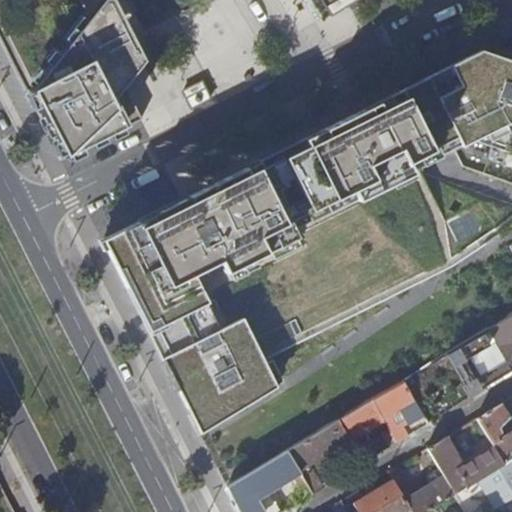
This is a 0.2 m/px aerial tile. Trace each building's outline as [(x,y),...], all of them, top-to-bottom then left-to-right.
[(0,0),(0,44),(58,159),(139,118),(130,100),(116,72),(103,46),(97,35),(79,0),(0,0)] [(327,0),(334,9),(348,0),(327,0)] [(125,227),(100,239),(145,331),(184,410),(201,443),(277,397),(261,362),(450,269),(511,212),(511,202),(486,216),(472,193),(437,212),(406,138),(443,119),(511,147),(511,69),(481,58),(457,68),(454,63),(415,82),(365,107),(273,153),(181,199),(125,227)] [(497,347),(511,338),(511,313),(486,329),(497,347)] [(481,331),(450,351),(457,361),(488,342),(481,331)] [(443,354),(408,376),(401,380),(421,416),(426,424),(436,418),(420,397),(438,386),(436,381),(444,377),(444,392),(453,408),(470,398),(443,354)] [(505,361),(474,381),(481,391),(511,372),(505,361)] [(401,380),(370,399),(382,419),(394,412),(400,424),(402,427),(421,416),(401,380)] [(336,420),(347,440),(361,464),(369,459),(364,450),(360,452),(351,437),(360,432),(364,429),(382,419),(370,399),(353,409),(344,414),(336,420)] [(511,430),(495,441),(493,438),(498,435),(496,428),(507,417),(498,403),(473,419),(486,439),(501,463),(511,455),(511,430)] [(394,412),(382,419),(384,423),(390,419),(395,427),(400,424),(394,412)] [(390,419),(384,423),(387,427),(396,443),(402,439),(395,427),(390,419)] [(285,450),(296,470),(347,440),(336,420),(285,450)] [(387,448),(396,443),(387,427),(378,433),(387,448)] [(364,429),(360,432),(364,439),(368,436),(364,429)] [(475,479),(501,463),(486,439),(472,448),(476,456),(461,465),(443,436),(424,447),(437,468),(453,493),(475,479)] [(356,462),(349,449),(332,459),(339,472),(356,462)] [(241,477),(261,511),(274,511),(269,503),(265,505),(259,495),(292,476),(304,498),(311,494),(301,478),(296,470),(285,450),(284,451),(241,477)] [(475,479),(492,506),(501,500),(511,493),(511,455),(501,463),(475,479)] [(422,511),(452,494),(453,493),(437,468),(426,475),(430,482),(410,494),(403,482),(405,481),(395,465),(384,471),(389,479),(409,511),(422,511)] [(301,478),(311,494),(317,490),(308,474),(301,478)] [(409,511),(389,479),(351,502),(356,511),(409,511)] [(454,498),(462,511),(466,511),(476,506),(479,511),(481,511),(486,509),(492,506),(475,479),(453,493),(452,494),(454,498)]
